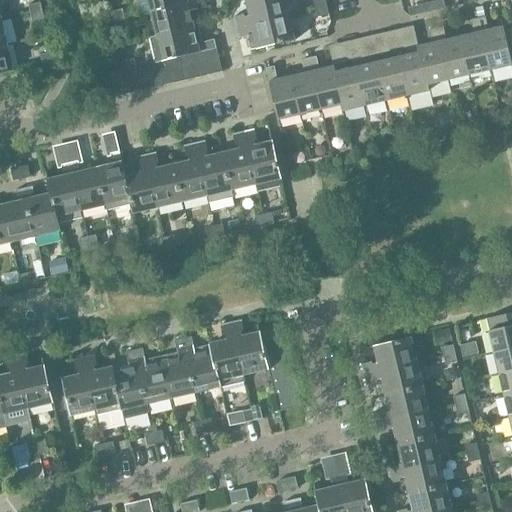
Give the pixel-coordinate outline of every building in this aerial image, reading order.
[(149,0),(152,11),(199,0),(149,0)] [(199,0),(152,11),(158,36),(199,26),(195,10),(207,7),(205,0),(199,0)] [(234,17),(236,27),(288,15),(284,0),(246,0),(250,13),(234,17)] [(314,0),(313,0),(315,9),(327,6),(325,0),(314,0)] [(411,14),(447,5),(445,0),(431,0),(409,6),(411,14)] [(25,5),(27,14),(39,11),(37,3),(25,5)] [(327,6),(315,9),(317,17),(329,15),(327,6)] [(483,6),(476,8),(478,19),(485,17),(483,6)] [(112,12),(114,20),(125,17),(124,9),(112,12)] [(39,11),(27,14),(29,22),(41,20),(39,11)] [(288,15),(236,27),(239,38),(248,36),(251,49),(250,50),(250,51),(294,40),(288,15)] [(125,17),(114,20),(116,29),(127,26),(125,17)] [(485,17),(478,19),(490,70),(511,65),(511,63),(503,27),(489,30),(485,17)] [(474,34),(460,37),(469,75),(490,70),(478,19),(471,20),(474,34)] [(193,54),(205,51),(217,48),(215,39),(203,42),(199,26),(158,36),(148,38),(154,63),(158,62),(170,59),(181,57),(193,54)] [(443,27),(436,28),(448,80),(469,75),(460,37),(447,40),(443,27)] [(417,47),(418,53),(420,53),(427,85),(428,85),(448,80),(436,28),(429,30),(432,44),(417,47)] [(385,33),(387,42),(402,38),(400,29),(385,33)] [(402,38),(387,42),(389,50),(404,47),(402,38)] [(342,43),(344,52),(359,48),(357,40),(342,43)] [(4,45),(0,46),(0,72),(10,71),(4,45)] [(222,72),(217,48),(205,51),(210,75),(222,72)] [(359,48),(344,52),(346,61),(361,57),(359,48)] [(193,54),(199,77),(210,75),(205,51),(193,54)] [(51,61),(49,52),(37,55),(39,64),(51,61)] [(420,53),(418,53),(399,58),(408,96),(430,91),(428,85),(427,85),(420,53)] [(181,57),(187,80),(199,77),(193,54),(181,57)] [(170,59),(175,83),(187,80),(181,57),(170,59)] [(316,57),(309,58),(321,110),(341,105),(342,105),(335,73),(336,72),(334,66),(319,70),(316,57)] [(123,61),(125,70),(135,68),(136,67),(134,58),(123,61)] [(305,73),(291,77),(300,115),(321,110),(309,58),(302,60),(305,73)] [(399,58),(377,63),(386,101),(408,96),(399,58)] [(158,62),(164,86),(175,83),(170,59),(158,62)] [(158,62),(154,63),(146,65),(152,88),(164,86),(158,62)] [(377,63),(356,68),(365,106),(386,101),(377,63)] [(146,65),(136,67),(135,68),(140,91),(152,88),(146,65)] [(300,115),(291,77),(277,80),(274,67),(266,68),(269,81),(278,120),(300,115)] [(125,70),(123,70),(129,94),(140,91),(135,68),(125,70)] [(356,68),(336,72),(335,73),(342,105),(341,105),(343,111),(365,106),(356,68)] [(129,94),(123,70),(111,73),(117,97),(129,94)] [(116,129),(101,133),(107,154),(122,150),(116,129)] [(244,132),(256,185),(258,191),(283,186),(273,144),(259,148),(254,129),(244,132)] [(237,151),(223,154),(232,191),(256,185),(244,132),(233,134),(237,151)] [(76,139),(50,145),(55,166),(81,160),(76,139)] [(205,141),(195,143),(207,197),(232,191),(223,154),(209,157),(205,141)] [(188,162),(174,165),(183,203),(207,197),(195,143),(184,146),(188,162)] [(97,169),(106,204),(107,210),(130,205),(129,199),(130,199),(125,177),(119,151),(110,153),(113,165),(97,169)] [(156,152),(146,155),(158,208),(183,203),(174,165),(160,169),(156,152)] [(139,174),(125,177),(130,199),(129,199),(130,205),(133,214),(158,208),(146,155),(135,157),(139,174)] [(78,161),(70,163),(81,210),(106,204),(97,169),(81,173),(78,161)] [(47,181),(50,192),(51,192),(57,216),(81,210),(70,163),(61,165),(64,177),(47,181)] [(27,166),(19,167),(22,179),(30,177),(27,166)] [(22,179),(19,167),(10,169),(13,181),(22,179)] [(32,187),(24,188),(36,237),(60,232),(57,216),(51,192),(50,192),(35,196),(32,187)] [(18,202),(2,206),(11,243),(36,237),(24,188),(16,191),(18,202)] [(0,245),(11,243),(2,206),(0,206),(0,245)] [(271,213),(263,215),(266,226),(274,224),(271,213)] [(266,226),(263,215),(254,217),(257,228),(266,226)] [(222,224),(214,226),(217,238),(225,236),(222,224)] [(127,227),(130,239),(138,237),(136,225),(127,227)] [(217,238),(214,226),(206,228),(208,240),(217,238)] [(96,235),(87,237),(90,248),(99,246),(96,235)] [(174,236),(165,238),(168,249),(177,247),(174,236)] [(90,248),(87,237),(79,239),(81,250),(90,248)] [(168,249),(165,238),(156,240),(159,251),(168,249)] [(67,259),(54,262),(57,276),(72,273),(68,259),(67,259)] [(27,275),(19,276),(20,284),(28,282),(27,275)] [(489,331),(494,353),(511,348),(511,313),(488,319),(490,330),(489,331)] [(242,320),(231,322),(243,374),(268,368),(268,365),(265,353),(262,341),(260,333),(246,336),(242,320)] [(224,341),(210,344),(219,380),(221,386),(245,380),(243,374),(231,322),(220,325),(224,341)] [(259,329),(260,333),(262,341),(285,336),(282,324),(259,329)] [(364,375),(418,362),(426,360),(420,335),(375,346),(378,360),(362,364),(364,375)] [(192,336),(183,339),(196,391),(221,386),(219,380),(210,344),(194,348),(192,336)] [(288,348),(285,336),(262,341),(265,353),(288,348)] [(177,352),(161,356),(171,397),(196,391),(183,339),(175,341),(177,352)] [(476,343),(461,347),(464,357),(478,354),(476,343)] [(441,348),(443,356),(455,353),(453,345),(441,348)] [(143,348),(134,350),(147,403),(171,397),(161,356),(145,360),(143,348)] [(291,359),(288,348),(265,353),(268,365),(291,359)] [(511,348),(494,353),(499,374),(511,370),(511,348)] [(128,364),(112,368),(121,403),(120,403),(122,409),(147,403),(134,350),(126,352),(128,364)] [(455,353),(443,356),(445,365),(457,362),(455,353)] [(26,354),(16,356),(28,408),(53,402),(44,367),(30,370),(26,354)] [(96,409),(97,415),(122,409),(120,403),(121,403),(112,368),(98,371),(95,355),(84,357),(96,409)] [(8,375),(0,377),(0,399),(3,414),(28,408),(16,356),(5,359),(8,375)] [(71,415),(96,409),(84,357),(73,360),(77,376),(63,379),(71,415)] [(268,365),(268,368),(270,376),(293,371),(291,359),(268,365)] [(383,382),(387,396),(423,387),(418,362),(364,375),(367,386),(383,382)] [(511,370),(499,374),(504,395),(511,392),(511,370)] [(293,371),(270,376),(273,388),(296,383),(293,371)] [(296,383),(273,388),(276,400),(299,394),(296,383)] [(373,413),(376,424),(429,411),(423,387),(387,396),(390,409),(373,413)] [(452,396),(454,405),(466,403),(464,393),(452,396)] [(299,394),(276,400),(279,412),(301,406),(299,394)] [(466,403),(454,405),(456,413),(468,410),(466,403)] [(260,407),(251,409),(254,421),(262,419),(260,407)] [(254,421),(251,409),(243,411),(245,423),(254,421)] [(395,431),(398,445),(435,436),(429,411),(376,424),(378,435),(395,431)] [(210,419),(202,421),(205,433),(213,431),(210,419)] [(205,433),(202,421),(193,423),(196,435),(205,433)] [(162,430),(153,432),(156,444),(164,442),(162,430)] [(156,444),(153,432),(145,434),(147,446),(156,444)] [(385,462),(387,473),(441,460),(435,436),(398,445),(402,458),(385,462)] [(44,441),(36,443),(39,455),(47,453),(44,441)] [(113,442),(104,444),(107,456),(115,454),(113,442)] [(464,445),(466,454),(478,451),(476,442),(464,445)] [(39,455),(36,443),(27,445),(30,457),(39,455)] [(107,456),(104,444),(96,446),(98,458),(107,456)] [(344,450),(318,456),(323,477),(349,472),(344,450)] [(478,451),(466,454),(468,462),(480,459),(478,451)] [(407,480),(410,494),(447,485),(441,460),(387,473),(390,484),(407,480)] [(346,472),(338,474),(346,511),(373,511),(366,480),(349,484),(346,472)] [(315,492),(319,506),(320,511),(346,511),(338,474),(329,476),(332,488),(315,492)] [(295,477),(287,479),(290,490),(298,488),(295,477)] [(287,479),(278,481),(281,492),(290,490),(287,479)] [(396,511),(440,511),(452,509),(447,485),(410,494),(413,507),(396,511)] [(246,488),(238,490),(241,502),(249,500),(246,488)] [(238,490),(229,492),(232,504),(241,502),(238,490)] [(476,495),(478,503),(490,500),(488,492),(476,495)] [(152,511),(149,497),(123,502),(125,511),(152,511)] [(301,498),(292,500),(294,511),(320,511),(319,506),(303,510),(301,498)] [(197,500),(189,502),(191,511),(198,511),(200,511),(197,500)] [(286,511),(294,511),(292,500),(284,502),(286,511)] [(490,500),(478,503),(480,511),(492,509),(490,500)] [(191,511),(189,502),(180,504),(182,511),(191,511)]
